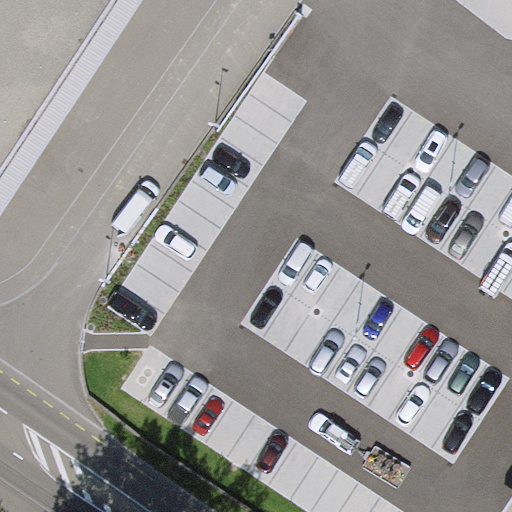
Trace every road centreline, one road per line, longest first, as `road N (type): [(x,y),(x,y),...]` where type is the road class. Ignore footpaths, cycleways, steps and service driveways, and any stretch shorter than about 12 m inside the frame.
road 1 (residential): [(0,388),(271,0)]
road 2 (primary): [(0,428),(127,511)]
